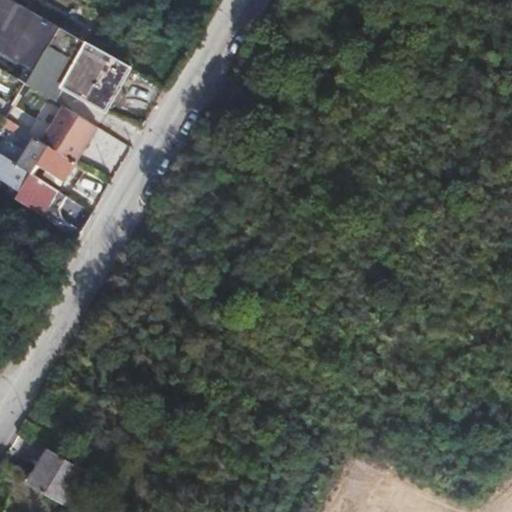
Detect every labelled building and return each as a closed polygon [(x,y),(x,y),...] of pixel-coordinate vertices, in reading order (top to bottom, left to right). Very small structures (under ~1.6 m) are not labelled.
[(38,69),(28,86),(55,101),(64,86),(106,110),(131,68),(14,0),(0,0),(0,46),(3,49),(38,69)] [(98,127),(65,108),(45,141),(77,162),(98,127)] [(32,133),(21,126),(16,135),(27,142),(32,133)] [(39,137),(22,165),(33,173),(35,174),(41,164),(66,181),(77,163),(77,162),(45,141),(39,137)] [(0,150),(0,176),(22,191),(33,173),(22,165),(0,150)] [(33,173),(22,191),(33,198),(49,209),(55,213),(67,195),(35,174),(33,173)] [(33,198),(29,205),(44,216),(49,209),(33,198)] [(25,422),(19,431),(42,444),(47,435),(25,422)] [(50,449),(29,483),(62,502),(82,468),(50,449)]
